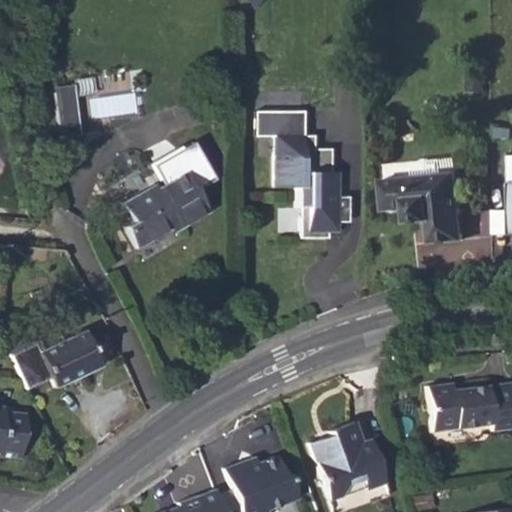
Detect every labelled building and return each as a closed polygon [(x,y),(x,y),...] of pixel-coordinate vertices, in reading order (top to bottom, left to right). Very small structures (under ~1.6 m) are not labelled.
[(250,136),(271,135),(271,187),(292,187),(292,207),(297,207),(297,238),(324,238),(324,223),(345,223),(345,197),(334,197),(333,172),(327,172),(327,148),(311,148),(311,135),(297,135),(297,111),(249,113),(250,136)] [(122,224),(135,246),(176,222),(178,226),(206,211),(183,170),(155,186),(152,183),(121,202),(131,220),(122,224)] [(462,242),(456,175),(380,181),(382,212),(407,210),(408,224),(426,223),(428,245),(462,242)] [(43,379),(47,389),(95,365),(77,328),(33,350),(30,343),(5,352),(16,377),(22,389),(43,379)] [(445,380),(419,383),(427,429),(485,421),(485,427),(511,425),(505,379),(446,387),(445,380)] [(0,451),(18,452),(20,410),(0,407),(0,451)] [(322,424),(300,432),(321,488),(335,483),(339,473),(354,467),(358,477),(377,470),(361,428),(353,431),(345,411),(320,420),(322,424)] [(235,460),(219,467),(238,511),(264,511),(267,505),(294,492),(284,471),(277,468),(270,451),(238,466),(235,460)] [(219,511),(209,485),(172,499),(174,505),(163,509),(162,506),(145,511),(219,511)]
